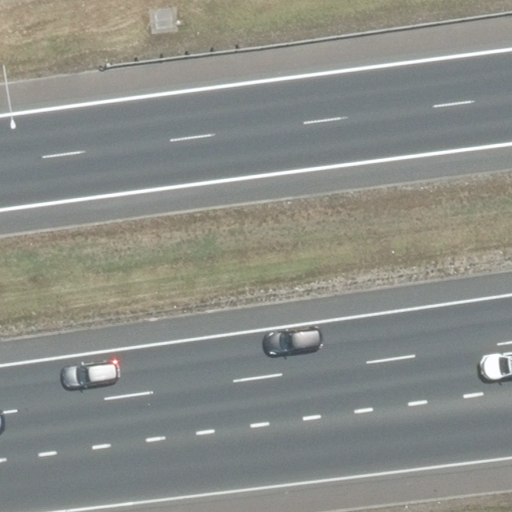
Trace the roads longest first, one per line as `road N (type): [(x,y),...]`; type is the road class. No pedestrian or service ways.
road 1 (motorway): [(511,344),(0,417)]
road 2 (motorway): [(0,164),(511,99)]
road 3 (motorway): [(511,426),(0,443)]
